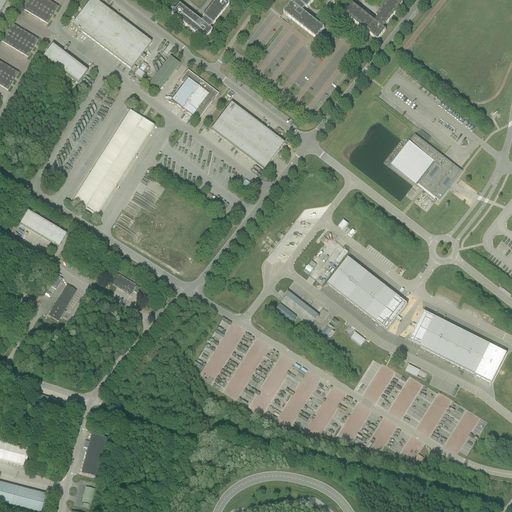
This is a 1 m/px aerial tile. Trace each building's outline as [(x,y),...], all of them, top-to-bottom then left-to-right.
[(26,0),(21,9),(47,25),(52,17),(53,17),(53,16),(58,7),(45,0),(26,0)] [(91,0),(72,25),(73,26),(131,70),(140,58),(143,61),(146,58),(142,55),(151,43),(93,0),(91,0)] [(212,26),(229,5),(222,0),(215,0),(203,16),(202,17),(204,19),(201,23),(179,5),(170,16),(203,42),(212,31),(209,29),(212,25),(212,26)] [(314,0),(297,0),(297,1),(294,5),(291,3),(283,14),(316,39),(324,29),(302,12),(305,8),(307,9),(314,0)] [(344,15),(377,41),(386,30),(383,28),(386,25),(403,4),(397,0),(389,0),(377,16),(376,17),(378,18),(375,22),(353,5),(344,15)] [(12,24),(11,23),(7,21),(4,26),(8,29),(9,29),(12,24)] [(33,49),(34,48),(38,41),(12,25),(1,43),(13,50),(28,58),(32,50),(33,50),(33,49)] [(78,85),(87,72),(52,46),(43,58),(78,85)] [(176,70),(179,65),(170,58),(153,80),(150,84),(159,91),(163,87),(176,70)] [(0,86),(8,91),(12,83),(13,84),(13,83),(13,82),(18,74),(0,62),(0,86)] [(134,74),(142,80),(146,75),(138,69),(134,74)] [(211,103),(211,102),(214,98),(215,98),(218,94),(188,71),(179,82),(183,85),(171,101),(192,118),(193,116),(198,120),(211,103)] [(283,143),(274,136),(231,104),(211,130),(264,171),(284,144),(283,143)] [(73,202),(97,217),(154,127),(130,112),(73,202)] [(419,134),(428,142),(430,139),(421,131),(419,134)] [(391,166),(414,184),(434,200),(436,198),(440,202),(449,190),(446,188),(450,182),(452,184),(461,172),(415,136),(409,143),(391,166)] [(239,189),(245,193),(251,186),(245,181),(239,189)] [(39,218),(38,218),(39,216),(34,213),(32,215),(28,212),(20,225),(58,248),(66,235),(41,220),(41,219),(40,219),(39,219),(39,218)] [(145,218),(140,226),(148,231),(153,223),(145,218)] [(338,227),(343,231),(348,224),(343,221),(338,227)] [(169,258),(166,263),(176,268),(181,258),(184,260),(185,256),(173,250),(169,258)] [(336,262),(339,265),(348,253),(345,250),(336,262)] [(327,285),(387,331),(397,318),(407,305),(348,258),(327,285)] [(304,272),(309,275),(316,265),(311,262),(304,272)] [(135,289),(136,287),(115,274),(110,284),(130,297),(133,292),(136,294),(139,288),(137,287),(135,291),(134,291),(134,290),(135,291),(136,289),(135,289)] [(63,314),(76,292),(67,286),(48,317),(58,322),(60,319),(62,320),(62,319),(64,316),(62,315),(63,314)] [(280,304),(275,311),(292,324),(297,318),(280,304)] [(415,328),(408,342),(409,342),(419,348),(474,375),(475,375),(492,384),(507,354),(490,345),(489,345),(435,318),(424,312),(417,326),(416,327),(415,328)] [(320,336),(318,338),(323,342),(324,340),(327,342),(334,332),(332,330),(333,328),(329,325),(325,329),(325,330),(320,335),(320,336)] [(351,339),(361,347),(365,341),(355,333),(351,339)] [(111,360),(114,363),(120,357),(116,354),(111,360)] [(408,365),(405,372),(416,378),(420,371),(408,365)] [(34,400),(63,409),(65,404),(36,395),(34,400)] [(107,439),(106,439),(107,437),(104,437),(104,438),(91,435),(81,474),(97,478),(107,439)] [(0,460),(25,467),(29,450),(0,442),(0,460)] [(414,461),(421,464),(423,458),(417,455),(414,461)] [(0,483),(0,503),(34,511),(41,511),(46,495),(0,483)] [(86,488),(82,503),(90,505),(94,490),(86,488)]
